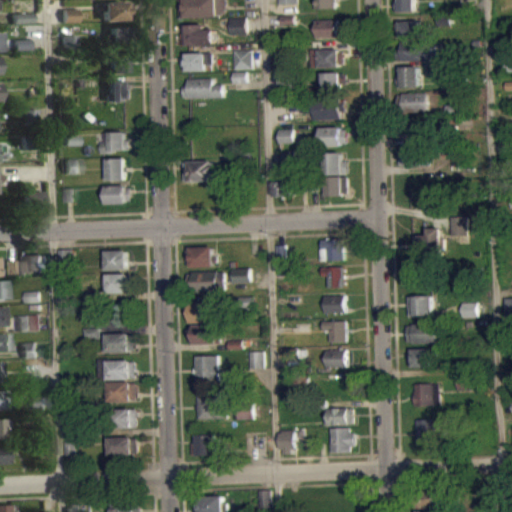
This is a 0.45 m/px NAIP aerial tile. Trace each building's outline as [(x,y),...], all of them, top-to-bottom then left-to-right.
[(298,0),(279,0),(279,12),(299,12),(298,0)] [(316,0),(317,17),(339,17),(338,0),(316,0)] [(402,21),(418,20),(417,0),(403,0),(401,0),(402,21)] [(186,26),(228,25),(228,4),(185,5),(186,26)] [(100,29),(130,28),(129,10),(100,11),(100,29)] [(60,31),(77,31),(76,17),(60,17),(60,31)] [(32,31),(32,21),(11,21),(11,32),(32,31)] [(296,23),(282,24),(282,33),(296,32),(296,23)] [(231,27),(231,44),(248,43),(248,26),(231,27)] [(341,28),(317,28),(317,46),(341,46),(341,28)] [(402,46),(423,45),(422,29),(401,30),(402,46)] [(206,33),(187,33),(188,54),(218,53),(217,37),(206,38),(206,33)] [(108,52),(124,52),(124,35),(109,35),(108,52)] [(60,57),(77,58),(77,43),(60,43),(60,57)] [(30,58),(29,48),(13,48),(13,58),(30,58)] [(403,69),(427,69),(427,50),(403,50),(403,69)] [(312,58),(313,76),(342,75),(342,57),(312,58)] [(255,78),(254,58),(236,58),(236,78),(255,78)] [(124,81),(124,61),(108,62),(108,82),(124,81)] [(208,62),(184,62),(184,80),(208,79),(208,62)] [(422,74),(403,75),(404,96),(423,95),(422,74)] [(279,96),(290,96),(290,79),(280,79),(279,96)] [(248,80),(234,81),(234,92),(249,91),(248,80)] [(325,101),(347,101),(346,81),(325,82),(325,101)] [(215,86),(189,87),(189,95),(184,95),(184,107),(226,106),(226,92),(216,93),(215,86)] [(130,110),(130,89),(106,90),(106,110),(130,110)] [(431,121),(430,101),(404,102),(405,121),(431,121)] [(317,129),(344,128),(344,110),(316,111),(317,129)] [(406,148),(423,147),(423,135),(406,135),(406,148)] [(349,136),(324,136),(324,155),(350,154),(349,136)] [(296,137),(280,138),(281,153),(297,152),(296,137)] [(131,148),(128,148),(127,140),(103,141),(104,160),(132,159),(131,148)] [(78,144),(63,144),(62,153),(78,154),(78,144)] [(426,155),(406,155),(407,175),(426,175),(426,155)] [(298,159),(284,159),(285,171),(298,171),(298,159)] [(328,183),(349,183),(348,161),(327,161),(328,183)] [(63,183),(80,182),(79,167),(62,168),(63,183)] [(129,189),(129,167),(110,167),(111,189),(129,189)] [(192,169),(192,190),(219,189),(218,168),(192,169)] [(350,185),(329,186),(330,205),(350,204),(350,185)] [(275,189),(276,205),(294,204),(293,189),(275,189)] [(108,212),(134,212),(133,194),(108,194),(108,212)] [(75,197),(64,197),(64,210),(75,210),(75,197)] [(43,219),(42,200),(23,200),(23,220),(43,219)] [(470,244),(470,225),(453,226),(454,244),(470,244)] [(444,236),(431,237),(431,244),(420,244),(420,269),(444,268),(444,236)] [(324,269),(347,268),(347,247),(323,248),(324,269)] [(217,255),(194,256),(194,276),(217,275),(217,255)] [(130,259),(108,259),(108,279),(130,279),(130,259)] [(47,282),(47,263),(27,264),(27,269),(17,269),(17,283),(47,282)] [(5,284),(15,284),(15,269),(5,269),(5,284)] [(331,296),(348,296),(347,275),(325,275),(325,286),(330,285),(331,296)] [(235,292),(254,291),(253,276),(235,277),(235,292)] [(228,280),(194,280),(194,299),(228,299),(228,280)] [(112,282),(111,301),(131,302),(132,283),(112,282)] [(7,289),(0,288),(0,307),(8,307),(7,289)] [(41,300),(26,300),(26,311),(41,311),(41,300)] [(327,305),(328,322),(349,321),(348,304),(327,305)] [(436,304),(411,305),(412,325),(437,324),(436,304)] [(191,331),(213,331),(213,311),(190,311),(191,331)] [(465,326),(481,325),(480,311),(465,312),(465,326)] [(31,324),(17,324),(17,340),(32,339),(31,324)] [(350,351),(349,329),(325,330),(325,340),(332,340),(332,351),(350,351)] [(410,352),(439,352),(438,332),(409,333),(410,352)] [(196,352),(222,353),(223,334),(196,334),(196,352)] [(101,337),(86,336),(85,349),(101,349),(101,337)] [(138,361),(137,341),(109,342),(109,361),(138,361)] [(231,350),(231,358),(246,357),(245,349),(231,350)] [(37,350),(21,351),(21,367),(37,366),(37,350)] [(435,376),(435,357),(415,357),(416,376),(435,376)] [(350,358),(328,359),(329,377),(350,376),(350,358)] [(267,360),(252,360),(252,377),(267,376),(267,360)] [(222,365),(199,364),(199,391),(221,391),(222,365)] [(102,388),(139,387),(138,368),(101,369),(102,388)] [(459,398),(475,399),(476,382),(460,382),(459,398)] [(112,411),(140,410),(139,390),(111,391),(112,411)] [(437,415),(436,392),(417,392),(417,415),(437,415)] [(27,419),(46,418),(46,405),(27,406),(27,419)] [(230,427),(229,406),(200,406),(200,428),(230,427)] [(241,428),(257,427),(257,413),(240,414),(241,428)] [(356,416),(331,417),(332,434),(356,433),(356,416)] [(140,418),(119,417),(118,436),(140,437),(140,418)] [(418,428),(418,452),(437,452),(436,428),(418,428)] [(65,445),(80,445),(80,429),(65,429),(65,445)] [(334,461),(357,460),(356,436),(333,436),(334,461)] [(281,439),(282,460),(298,460),(297,439),(281,439)] [(200,464),(218,464),(218,443),(200,443),(200,464)] [(112,446),(112,464),(141,464),(140,446),(112,446)] [(78,466),(77,449),(66,450),(67,466),(78,466)] [(273,511),(272,499),(261,499),(261,511),(273,511)]
